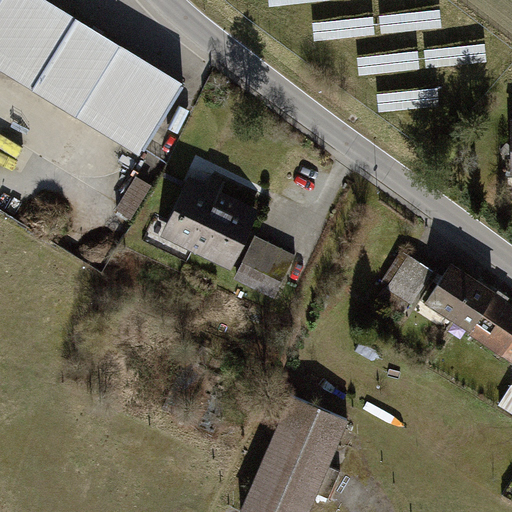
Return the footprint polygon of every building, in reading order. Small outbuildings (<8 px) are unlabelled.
[(181,82),(43,0),(0,0),(0,74),(136,156),(181,82)] [(260,205),(191,173),(160,237),(229,270),(260,205)] [(138,217),(152,182),(138,176),(123,211),(138,217)] [(296,252),(255,232),(234,274),(275,294),(296,252)] [(433,267),(405,251),(379,296),(407,312),(433,267)] [(459,323),(485,285),(454,264),(427,302),(459,323)] [(511,303),(485,285),(459,323),(511,359),(511,303)] [(511,409),(511,389),(503,404),(511,409)] [(306,511),(343,419),(284,396),(238,511),(306,511)]
